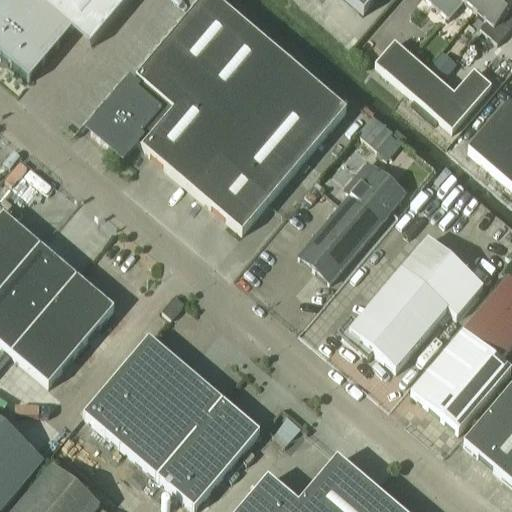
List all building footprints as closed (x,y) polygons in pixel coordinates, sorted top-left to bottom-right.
[(4,0),(0,5),(0,62),(28,86),(70,36),(88,52),(132,0),(4,0)] [(241,241),(267,210),(345,117),(207,0),(134,86),(135,86),(91,138),(121,164),(134,149),(141,155),(140,155),(241,241)] [(309,0),(312,2),(313,0),(340,0),(363,20),(379,0),(309,0)] [(463,8),(474,17),(489,0),(422,0),(422,1),(448,24),(463,8)] [(511,2),(509,0),(489,0),(474,17),(486,27),(479,35),(496,50),(511,32),(511,28),(504,22),(511,11),(511,2)] [(404,98),(424,75),(394,49),(374,72),(404,98)] [(439,62),(427,76),(440,88),(453,74),(439,62)] [(453,101),(424,75),(404,98),(451,139),(490,93),(473,78),(453,101)] [(467,158),(475,165),(511,196),(511,116),(506,112),(467,158)] [(359,139),(388,165),(403,147),(374,121),(359,139)] [(414,160),(407,175),(425,184),(432,169),(414,160)] [(0,196),(13,209),(39,181),(22,166),(0,190),(0,196)] [(349,202),(297,264),(328,290),(389,218),(404,201),(366,169),(343,197),(349,202)] [(10,362),(47,393),(113,316),(2,222),(0,224),(0,353),(2,355),(10,362)] [(427,246),(401,277),(357,329),(351,323),(336,340),(366,365),(372,359),(394,378),(438,326),(442,330),(449,322),(446,319),(447,318),(456,326),(483,294),(427,246)] [(511,288),(507,284),(409,400),(457,440),(510,378),(498,368),(511,350),(511,288)] [(171,326),(183,312),(174,303),(161,318),(171,326)] [(82,423),(186,511),(196,511),(258,440),(148,346),(82,423)] [(0,374),(10,362),(2,355),(0,356),(0,374)] [(511,390),(462,450),(511,492),(511,390)] [(0,511),(2,511),(41,467),(0,431),(0,511)] [(390,511),(382,505),(336,466),(297,511),(266,486),(244,511),(390,511)] [(95,511),(52,475),(20,511),(95,511)]
